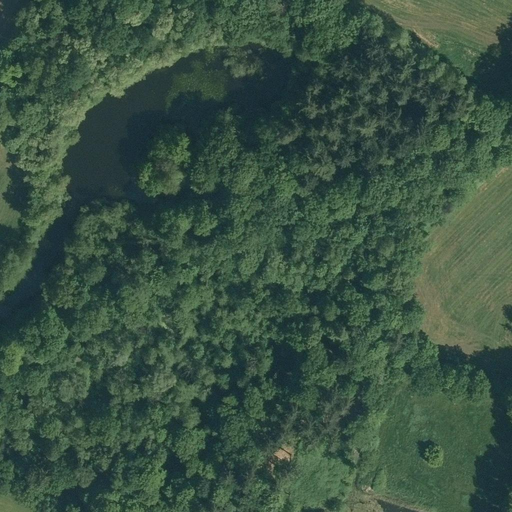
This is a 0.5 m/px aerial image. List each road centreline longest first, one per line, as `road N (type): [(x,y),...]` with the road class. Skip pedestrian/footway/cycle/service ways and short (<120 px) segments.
road 1 (track): [(511,97),(0,387)]
road 2 (unclassified): [(0,123),(88,0)]
